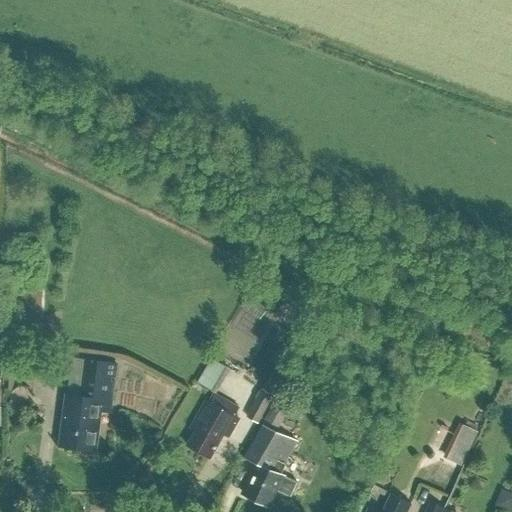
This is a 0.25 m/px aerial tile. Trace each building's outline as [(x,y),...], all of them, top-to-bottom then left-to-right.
[(268,273),(260,286),(284,300),(286,301),(294,289),(268,273)] [(40,344),(42,292),(7,291),(6,343),(40,344)] [(285,302),(275,313),(287,324),(288,323),(298,312),(287,302),(286,302),(286,301),(285,302)] [(297,338),(298,337),(306,328),(310,323),(298,313),(298,312),(288,323),(287,324),(285,326),(297,338)] [(279,347),(269,360),(281,366),(280,367),(277,373),(286,377),(289,373),(298,359),(299,358),(290,352),(280,345),(279,347)] [(225,366),(208,357),(195,381),(212,390),(225,366)] [(181,391),(194,369),(176,358),(163,380),(181,391)] [(260,358),(252,372),(265,378),(272,365),(260,358)] [(59,445),(61,445),(95,450),(97,450),(102,412),(102,410),(110,411),(111,411),(115,380),(114,380),(110,380),(111,375),(114,375),(116,376),(118,362),(116,362),(87,359),(84,359),(80,394),(68,392),(65,392),(59,445)] [(296,365),(287,378),(296,384),(305,371),(296,365)] [(271,372),(261,390),(262,390),(273,397),(274,397),(284,379),(271,372)] [(262,390),(248,416),(260,422),(273,397),(262,390)] [(280,392),(274,403),(284,408),(290,398),(280,392)] [(188,446),(210,458),(228,427),(232,430),(239,418),(235,415),(239,407),(215,393),(210,402),(208,401),(191,429),(196,432),(188,446)] [(271,507),(278,491),(290,497),(297,482),(279,474),(297,441),(277,430),(287,413),(274,406),(244,457),(256,462),(242,493),(271,507)] [(498,497),(501,508),(510,511),(511,511),(511,491),(502,488),(498,497)] [(407,511),(412,504),(389,493),(379,511),(376,511),(372,510),(370,511),(407,511)] [(428,501),(423,511),(440,511),(442,507),(428,501)]
